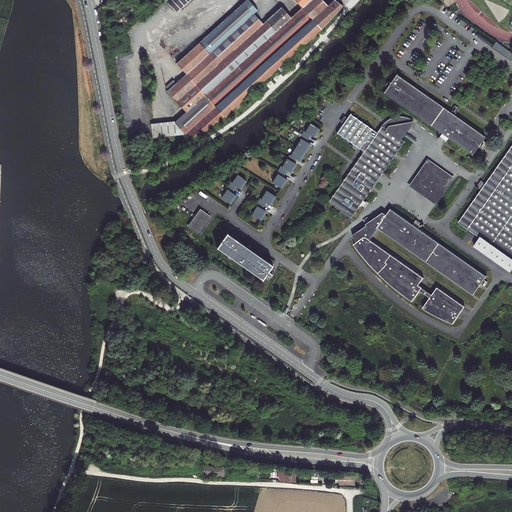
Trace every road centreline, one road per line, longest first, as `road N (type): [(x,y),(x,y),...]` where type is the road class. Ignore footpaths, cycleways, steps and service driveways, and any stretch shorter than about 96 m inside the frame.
road 1 (residential): [(86,0),(122,173),(160,262),(324,385),(385,409)]
road 2 (secondary): [(383,450),(358,456),(159,428)]
road 3 (secondary): [(159,428),(380,475)]
road 4 (secondary): [(0,373),(159,428)]
road 5 (residential): [(203,482),(349,490),(350,511)]
